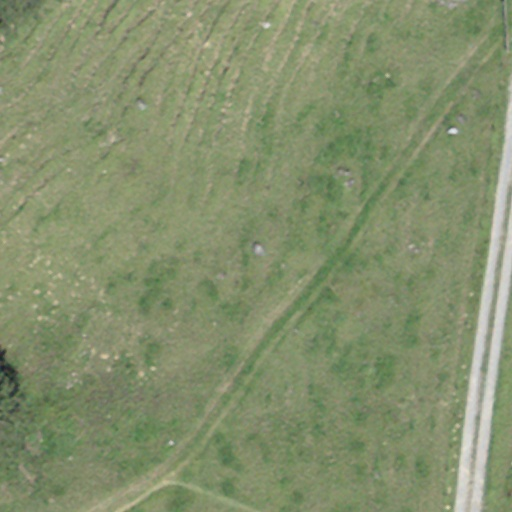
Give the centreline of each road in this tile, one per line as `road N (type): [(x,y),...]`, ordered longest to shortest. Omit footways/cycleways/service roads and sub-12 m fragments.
road 1 (track): [(511,26),(489,38),(200,442),(144,488)]
road 2 (track): [(511,170),(465,511)]
